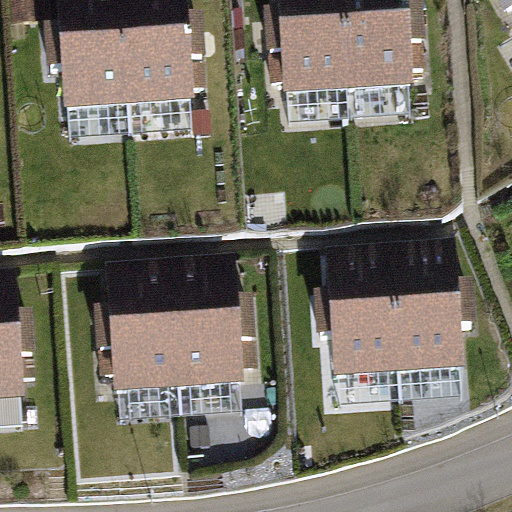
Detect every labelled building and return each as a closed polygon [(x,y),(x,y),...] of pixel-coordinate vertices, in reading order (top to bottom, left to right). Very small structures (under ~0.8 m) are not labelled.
[(134,115),(195,111),(193,78),(211,76),(208,34),(190,35),(188,0),(128,0),(126,0),(134,115)] [(291,90),(292,103),(353,99),(347,0),(285,0),(287,27),(269,28),(273,92),(291,90)] [(347,0),(353,99),(414,96),(413,84),(432,83),(428,19),(410,20),(409,0),(347,0)] [(511,16),(511,0),(493,0),(505,21),(511,16)] [(71,86),(73,119),(134,115),(126,1),(65,5),(67,43),(49,45),(52,87),(71,86)] [(404,384),(465,380),(462,346),(481,345),(478,302),(460,304),(458,265),(396,269),(404,384)] [(341,355),(343,388),(404,384),(396,269),(334,273),(337,312),(319,313),(322,356),(341,355)] [(185,398),(245,394),(243,361),(262,359),(259,317),(241,318),(238,279),(177,283),(185,398)] [(121,369),(124,402),(184,398),(177,283),(115,288),(118,326),(100,328),(103,370),(121,369)] [(0,411),(25,410),(22,377),(41,375),(38,333),(20,334),(18,295),(0,296),(0,411)]
